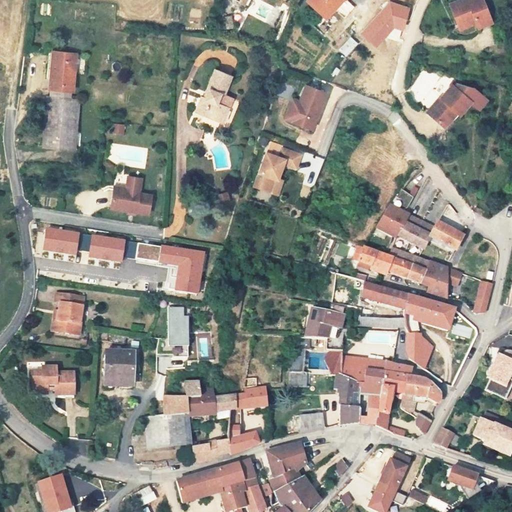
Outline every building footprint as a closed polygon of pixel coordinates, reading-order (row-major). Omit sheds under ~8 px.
[(227,0),(227,2),(241,9),(245,0),(251,0),(259,3),(260,0),(227,0)] [(245,0),(241,9),(244,11),(249,0),(245,0)] [(349,9),(358,0),(321,0),(311,10),(326,25),(346,6),(349,9)] [(478,20),(481,25),(483,28),(496,22),(484,0),(469,0),(453,8),(463,27),(478,20)] [(390,1),(360,33),(375,47),(393,27),(402,31),(409,7),(390,1)] [(346,6),(326,25),(329,28),(349,9),(346,6)] [(221,35),(232,33),(230,21),(225,22),(224,17),(218,18),(221,35)] [(466,33),(481,25),(478,20),(463,27),(466,33)] [(347,36),(338,51),(347,57),(356,41),(347,36)] [(320,70),(335,51),(329,46),(314,66),(320,70)] [(60,78),(61,61),(53,60),(51,77),(55,77),(60,78)] [(80,62),(61,61),(60,78),(55,77),(54,96),(77,99),(80,62)] [(203,102),(197,116),(223,127),(229,113),(233,103),(224,100),(231,83),(215,77),(209,93),(211,94),(206,104),(203,102)] [(443,100),(429,115),(446,130),(460,116),(462,119),(474,107),(482,114),(490,105),(477,93),(461,88),(457,85),(453,88),(455,90),(444,101),(443,100)] [(299,105),(291,126),(302,129),(305,121),(315,125),(325,96),(304,89),(299,105)] [(51,104),(47,154),(79,157),(83,107),(51,104)] [(302,129),(312,133),(315,125),(305,121),(302,129)] [(117,131),(116,138),(126,139),(127,132),(117,131)] [(256,188),(272,193),(276,179),(279,180),(279,179),(282,170),(283,166),(283,164),(296,167),(300,154),(280,148),(278,158),(266,154),(256,188)] [(280,195),(284,181),(279,179),(279,180),(276,179),(272,193),(280,195)] [(124,197),(116,197),(114,215),(132,218),(139,219),(152,220),(154,201),(142,199),(144,185),(133,183),(132,192),(134,195),(134,199),(132,201),(126,200),(124,197)] [(129,195),(117,194),(116,197),(124,197),(126,200),(132,201),(134,199),(134,195),(132,192),(133,183),(130,183),(129,195)] [(399,237),(411,215),(390,204),(378,227),(399,237)] [(411,215),(399,237),(412,244),(419,230),(430,236),(435,227),(411,215)] [(412,244),(423,250),(429,237),(454,250),(460,238),(462,236),(437,223),(435,227),(430,236),(419,230),(412,244)] [(119,262),(123,241),(44,229),(41,251),(119,262)] [(393,246),(389,256),(405,262),(407,252),(393,246)] [(375,251),(368,248),(364,263),(374,266),(389,272),(390,269),(408,278),(413,265),(405,262),(389,256),(375,251)] [(407,252),(405,262),(413,265),(426,270),(427,271),(430,261),(407,252)] [(156,280),(191,287),(196,261),(160,255),(156,280)] [(426,270),(421,283),(428,285),(427,289),(446,296),(446,282),(447,279),(457,283),(461,273),(447,268),(430,261),(427,271),(426,270)] [(413,265),(408,278),(411,279),(421,283),(426,270),(413,265)] [(475,311),(485,311),(492,284),(482,282),(475,311)] [(364,298),(405,308),(410,294),(367,283),(364,298)] [(405,318),(405,327),(407,334),(406,349),(409,358),(424,368),(433,347),(421,335),(418,321),(449,330),(455,308),(446,305),(410,294),(405,308),(405,318)] [(68,318),(65,331),(87,334),(92,305),(65,299),(63,309),(69,309),(68,318)] [(326,338),(335,338),(338,327),(342,328),(345,314),(342,314),(343,307),(331,305),(330,312),(312,307),(305,337),(310,337),(326,338)] [(184,317),(184,308),(168,308),(169,340),(159,339),(157,349),(157,356),(173,355),(173,358),(188,357),(188,317),(184,317)] [(360,326),(405,327),(405,318),(361,317),(360,326)] [(471,340),(475,330),(455,323),(451,333),(471,340)] [(65,331),(64,339),(87,344),(89,334),(87,334),(65,331)] [(305,337),(299,338),(291,372),(303,372),(305,350),(310,348),(310,337),(305,337)] [(339,373),(349,378),(356,380),(359,371),(382,379),(379,371),(381,362),(381,361),(342,355),(342,351),(331,350),(325,360),(331,373),(339,373)] [(511,350),(510,350),(509,350),(508,351),(507,351),(506,352),(505,353),(504,355),(501,354),(493,371),(492,372),(489,378),(493,379),(487,390),(508,399),(511,390),(511,378),(511,379),(511,378),(511,350)] [(113,354),(111,391),(137,392),(139,355),(113,354)] [(379,371),(410,376),(411,368),(393,364),(381,362),(379,371)] [(376,425),(377,424),(382,379),(359,371),(356,380),(360,383),(360,393),(359,406),(359,421),(369,423),(376,425)] [(407,388),(410,376),(379,371),(382,379),(377,424),(377,425),(386,429),(395,385),(407,388)] [(307,387),(308,373),(303,372),(291,372),(289,386),(307,387)] [(53,397),(63,397),(62,405),(73,404),(81,404),(80,379),(63,379),(62,373),(49,373),(49,378),(37,378),(37,397),(37,401),(53,401),(53,397)] [(339,373),(340,424),(359,421),(359,406),(347,406),(349,378),(339,373)] [(429,396),(439,401),(440,393),(430,383),(423,378),(410,376),(407,388),(406,392),(416,394),(429,396)] [(187,396),(165,396),(165,415),(189,412),(189,416),(217,414),(217,419),(228,418),(227,438),(218,440),(193,446),(194,458),(195,463),(230,449),(228,435),(231,410),(238,409),(238,394),(216,396),(217,403),(201,403),(201,395),(199,381),(186,381),(184,386),(187,396)] [(228,435),(230,449),(231,453),(259,442),(255,431),(241,436),(241,409),(267,405),(265,387),(246,390),(246,394),(238,394),(238,409),(231,410),(228,435)] [(416,394),(406,392),(404,404),(404,405),(404,406),(405,407),(405,408),(407,409),(408,410),(409,410),(411,411),(416,394)] [(297,420),(323,417),(322,402),(299,404),(296,421),(297,420)] [(192,444),(189,416),(189,412),(165,415),(146,417),(148,450),(192,444)] [(431,422),(418,414),(415,424),(424,434),(431,422)] [(511,425),(489,417),(486,422),(482,421),(475,437),(488,442),(486,446),(511,455),(511,453),(511,425)] [(436,443),(447,448),(455,432),(444,427),(436,443)] [(404,436),(405,431),(392,428),(391,433),(404,436)] [(299,470),(307,462),(301,441),(267,449),(275,478),(299,470)] [(390,459),(379,483),(396,491),(410,459),(397,453),(393,461),(390,459)] [(242,490),(252,487),(258,485),(250,458),(180,479),(186,501),(220,492),(225,511),(240,511),(239,509),(246,506),(242,490)] [(342,459),(333,468),(338,476),(347,468),(342,459)] [(492,480),(449,467),(445,481),(456,485),(454,488),(457,492),(461,492),(466,498),(492,480)] [(299,470),(275,478),(271,481),(275,491),(304,476),(299,470)] [(70,503),(62,475),(38,482),(46,511),(75,511),(72,501),(70,503)] [(320,497),(304,476),(275,491),(279,503),(283,507),(288,511),(287,511),(305,511),(318,499),(320,497)] [(379,483),(368,506),(379,511),(385,511),(391,500),(403,505),(407,496),(396,491),(379,483)] [(256,511),(266,507),(258,485),(252,487),(242,490),(246,506),(248,511),(256,511)] [(135,510),(156,500),(150,487),(129,497),(135,510)] [(427,497),(412,490),(409,497),(424,504),(427,497)] [(345,508),(353,502),(345,492),(337,499),(345,508)]
